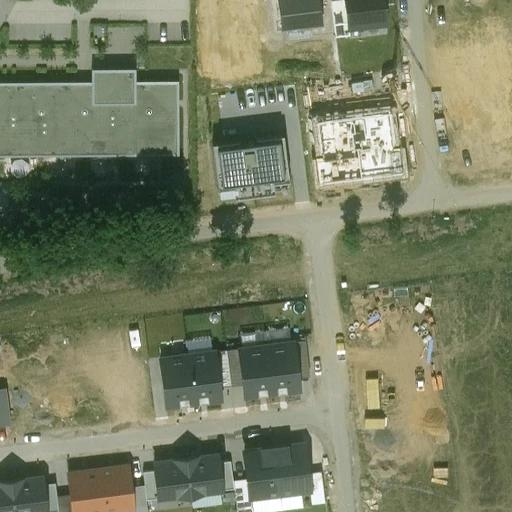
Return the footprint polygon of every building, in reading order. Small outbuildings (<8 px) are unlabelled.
[(349,27),(345,0),(335,0),(331,1),(335,36),(350,34),(349,27)] [(383,0),(345,0),(349,27),(386,23),(383,0)] [(92,81),(0,81),(0,155),(136,155),(178,155),(178,81),(136,81),(135,68),(92,69),(92,81)] [(280,136),(212,144),(217,186),(234,184),(235,193),(272,189),(270,178),(285,176),(280,136)] [(266,343),(272,393),(300,389),(298,377),(294,341),(294,340),(266,343)] [(294,341),(298,377),(309,375),(305,340),(294,341)] [(266,343),(238,347),(238,349),(242,383),(244,396),(272,393),(266,343)] [(231,385),(242,383),(238,349),(227,350),(231,385)] [(187,353),(193,403),(221,399),(220,386),(215,351),(215,350),(187,353)] [(220,386),(231,385),(227,350),(215,351),(220,386)] [(187,353),(159,356),(166,406),(193,403),(187,353)] [(0,387),(0,424),(10,423),(6,387),(0,387)] [(304,442),(274,446),(280,493),(310,490),(307,472),(304,442)] [(249,497),(280,493),(274,446),(244,450),(247,478),(249,497)] [(218,452),(185,456),(190,494),(223,489),(223,488),(219,461),(218,452)] [(185,456),(152,460),(153,470),(157,496),(157,498),(190,494),(185,456)] [(219,461),(223,488),(233,487),(230,460),(219,461)] [(128,463),(97,467),(102,511),(105,511),(134,508),(131,486),(128,463)] [(102,511),(97,467),(66,470),(69,493),(71,511),(102,511)] [(146,497),(157,496),(153,470),(143,471),(144,484),(146,497)] [(307,472),(310,490),(311,503),(324,502),(320,471),(307,472)] [(43,474),(10,478),(13,511),(42,511),(47,511),(44,483),(43,474)] [(13,511),(10,478),(0,479),(0,511),(13,511)] [(248,511),(251,511),(249,497),(247,478),(233,479),(237,511),(248,511)] [(44,483),(47,511),(58,509),(56,494),(55,482),(44,483)] [(144,484),(131,486),(134,508),(134,511),(147,511),(146,497),(144,484)] [(71,511),(69,493),(56,494),(58,509),(58,511),(71,511)]
